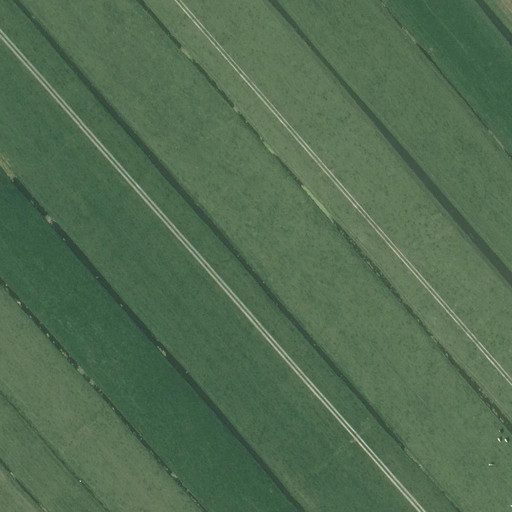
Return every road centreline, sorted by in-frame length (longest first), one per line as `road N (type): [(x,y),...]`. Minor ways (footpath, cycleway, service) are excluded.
road 1 (track): [(421,511),(0,33)]
road 2 (track): [(511,380),(177,0)]
